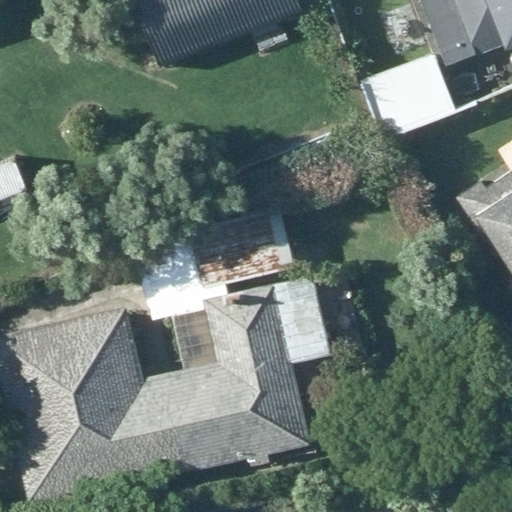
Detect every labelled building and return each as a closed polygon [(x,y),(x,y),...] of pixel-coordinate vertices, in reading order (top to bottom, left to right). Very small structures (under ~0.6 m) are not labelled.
[(304,17),(297,0),(137,0),(164,70),(304,17)] [(511,52),(511,0),(417,0),(448,77),(511,52)] [(0,161),(0,197),(26,188),(14,156),(0,161)] [(511,164),(462,196),(511,273),(511,164)] [(158,374),(180,475),(321,445),(302,361),(332,354),(302,215),(135,250),(150,318),(178,312),(190,368),(158,374)] [(180,475),(158,374),(135,379),(120,306),(0,331),(0,358),(32,507),(180,475)]
